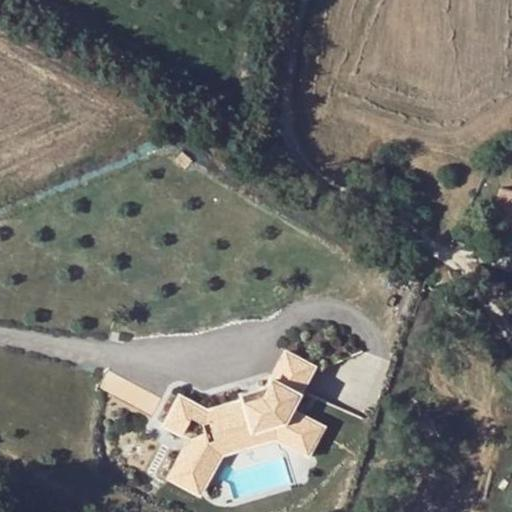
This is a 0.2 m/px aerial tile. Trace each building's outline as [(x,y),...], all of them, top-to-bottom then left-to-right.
[(511,190),(496,185),(489,208),(511,215),(511,190)] [(511,223),(511,215),(489,208),(485,222),(510,230),(511,223)] [(296,395),(310,368),(282,354),(268,381),(296,395)] [(304,421),(287,412),(296,395),(268,381),(263,392),(261,390),(259,390),(257,389),(255,390),(253,391),(252,392),(251,394),(251,396),(251,398),(205,415),(177,400),(162,429),(180,438),(189,420),(199,426),(202,437),(188,442),(167,483),(185,492),(193,477),(205,483),(218,458),(213,445),(268,426),(272,440),(290,449),(304,421)] [(320,429),(304,421),(290,449),(305,457),(320,429)] [(218,458),(272,440),(268,426),(213,445),(218,458)] [(197,498),(205,483),(193,477),(185,492),(197,498)]
